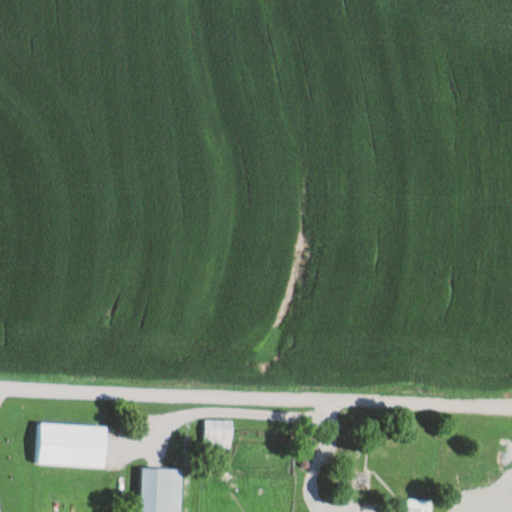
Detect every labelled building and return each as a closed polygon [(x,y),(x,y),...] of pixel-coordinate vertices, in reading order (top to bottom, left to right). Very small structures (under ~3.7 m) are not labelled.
[(197,449),(225,449),(225,421),(197,421),(197,449)] [(33,423),(31,465),(97,468),(98,426),(33,423)] [(362,467),(393,468),(394,456),(402,456),(403,441),(363,439),(362,467)] [(173,511),(174,469),(134,469),(133,511),(173,511)] [(329,488),(329,473),(317,473),(317,488),(329,488)] [(425,511),(426,500),(401,499),(400,511),(425,511)]
